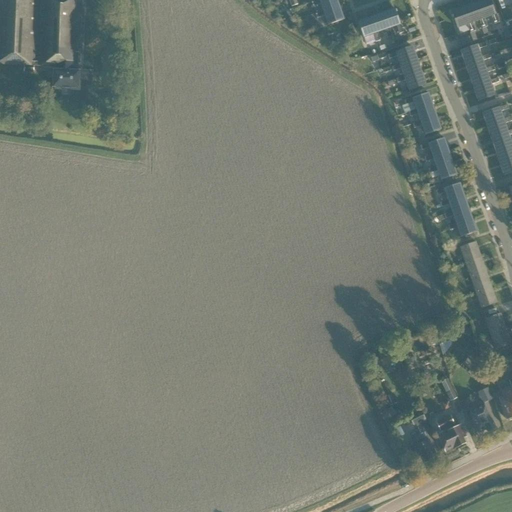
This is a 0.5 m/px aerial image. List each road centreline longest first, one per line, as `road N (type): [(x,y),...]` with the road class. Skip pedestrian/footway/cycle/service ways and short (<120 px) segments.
road 1 (unclassified): [(511,268),(424,0)]
road 2 (secondary): [(384,511),(511,453)]
